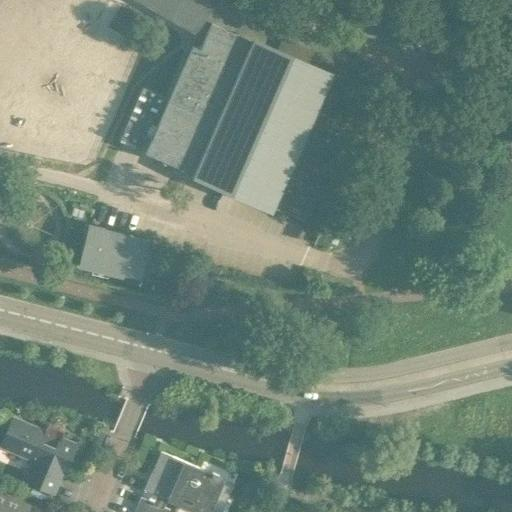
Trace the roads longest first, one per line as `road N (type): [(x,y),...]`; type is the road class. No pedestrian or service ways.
road 1 (secondary): [(153,350),(194,369),(328,399),(378,396),(511,364)]
road 2 (secondary): [(511,341),(348,380),(153,350)]
road 3 (unclassified): [(350,261),(361,250),(381,167),(404,136),(511,153)]
road 4 (residential): [(89,511),(153,350)]
road 5 (secondary): [(153,350),(0,311)]
